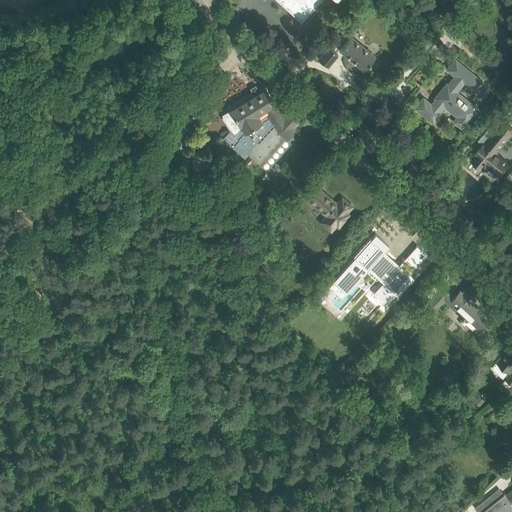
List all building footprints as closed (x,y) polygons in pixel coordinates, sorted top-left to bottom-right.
[(277,0),(301,22),(321,0),(277,0)] [(417,23),(408,32),(413,37),(422,27),(417,23)] [(350,37),(340,50),(364,70),(375,57),(351,36),(350,37)] [(338,56),(329,48),(319,61),(328,68),(338,56)] [(415,108),(432,122),(440,112),(439,112),(444,105),(458,117),(454,121),(462,128),(477,109),(475,104),(470,103),(456,91),(463,82),(474,91),(482,82),(455,60),(447,69),(456,77),(449,86),(447,84),(435,98),(437,100),(432,106),(423,98),(415,108)] [(223,139),(228,144),(245,158),(248,154),(261,165),(267,158),(284,138),(286,140),(294,130),(293,129),(296,125),(284,115),(283,116),(266,88),(223,115),(232,130),(230,132),(229,131),(223,139)] [(472,161),(481,168),(487,162),(500,173),(508,164),(495,153),(511,131),(511,127),(505,121),(501,126),(494,121),(478,140),(483,144),(475,153),(477,155),(472,161)] [(208,191),(211,194),(229,177),(226,174),(208,191)] [(308,191),(304,195),(326,215),(326,216),(336,224),(339,220),(342,222),(348,215),(346,213),(352,206),(342,198),(336,204),(318,189),(313,195),(308,191)] [(264,229),(274,238),(290,220),(280,211),(264,229)] [(355,257),(333,281),(333,282),(346,293),(368,269),(372,272),(373,271),(384,281),(383,282),(373,293),(384,303),(395,290),(397,292),(410,278),(388,257),(389,256),(384,251),(389,246),(376,234),(371,239),(369,238),(354,256),(355,257)] [(419,245),(428,251),(431,247),(421,241),(419,245)] [(417,273),(437,254),(432,249),(427,253),(418,244),(413,249),(420,257),(410,267),(417,273)] [(441,286),(433,295),(422,307),(430,314),(449,293),(441,286)] [(460,290),(453,297),(450,301),(478,327),(484,321),(487,324),(488,323),(487,321),(490,318),(473,302),(475,299),(465,289),(462,292),(460,290)] [(497,362),(492,368),(503,377),(508,372),(509,373),(511,368),(511,346),(507,350),(505,349),(499,356),(495,360),(497,362)] [(475,402),(480,406),(485,400),(480,396),(475,402)] [(511,490),(506,495),(505,493),(482,511),(508,511),(511,509),(511,503),(511,502),(511,490)]
